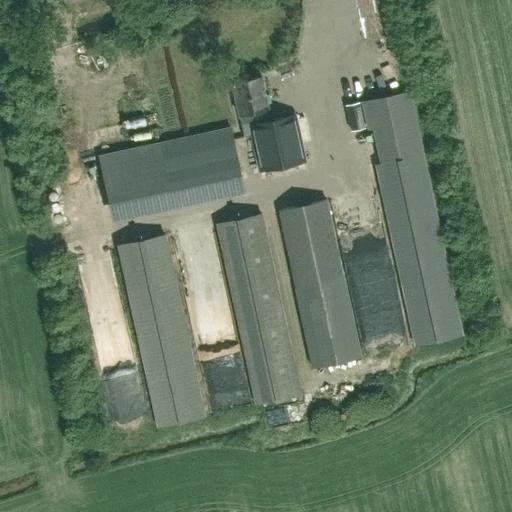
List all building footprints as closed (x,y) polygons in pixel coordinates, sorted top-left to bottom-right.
[(262,170),(305,160),(295,115),(272,121),(262,76),(232,82),(245,137),(254,135),(262,170)] [(409,92),(362,102),(368,129),(375,128),(383,163),(377,164),(415,345),(461,335),(409,92)] [(360,102),(346,105),(351,130),(365,127),(360,102)] [(231,128),(100,158),(110,203),(241,174),(231,128)] [(361,358),(326,200),(278,210),(312,368),(361,358)] [(301,395),(261,214),(217,223),(257,405),(301,395)] [(164,234),(117,243),(158,425),(205,415),(164,234)] [(227,316),(206,320),(225,408),(247,403),(241,378),(242,377),(237,351),(235,352),(227,316)]
